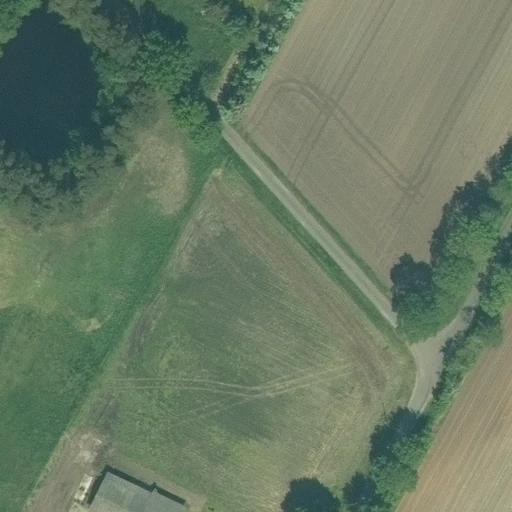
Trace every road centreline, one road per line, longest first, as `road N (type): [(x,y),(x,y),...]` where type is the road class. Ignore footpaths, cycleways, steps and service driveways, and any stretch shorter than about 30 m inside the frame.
road 1 (unclassified): [(443,373),(107,0)]
road 2 (unclassified): [(443,373),(369,511)]
road 3 (unclassified): [(511,246),(443,373)]
